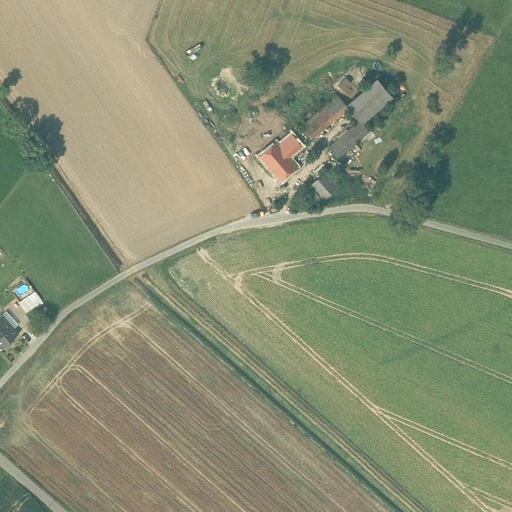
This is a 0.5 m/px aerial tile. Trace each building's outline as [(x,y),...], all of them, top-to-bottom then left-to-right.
[(345,76),(338,84),(344,89),(351,81),(345,76)] [(377,79),(346,105),(348,107),(360,121),(362,123),(392,96),(377,79)] [(338,95),(307,121),(318,133),(348,107),(346,105),(338,95)] [(318,133),(307,121),(301,126),(312,138),(318,133)] [(360,121),(348,131),(357,141),(369,131),(362,123),(360,121)] [(301,126),(278,146),(288,158),(312,138),(301,126)] [(348,131),(328,148),(337,158),(357,141),(348,131)] [(278,146),(275,143),(260,156),(281,181),(292,171),(296,167),(288,158),(278,146)] [(302,169),(298,165),(296,167),(292,171),(295,175),(302,169)] [(330,167),(305,190),(309,194),(306,196),(315,204),(323,201),(328,196),(343,182),(330,167)] [(291,195),(279,182),(271,189),(283,202),(291,195)] [(343,182),(328,196),(330,199),(355,194),(343,182)] [(305,190),(299,194),(303,207),(315,204),(306,196),(309,194),(305,190)] [(20,302),(28,296),(21,287),(13,293),(20,302)] [(28,296),(20,302),(27,312),(42,301),(35,292),(28,296)] [(1,315),(0,316),(0,345),(3,349),(19,334),(1,315)]
